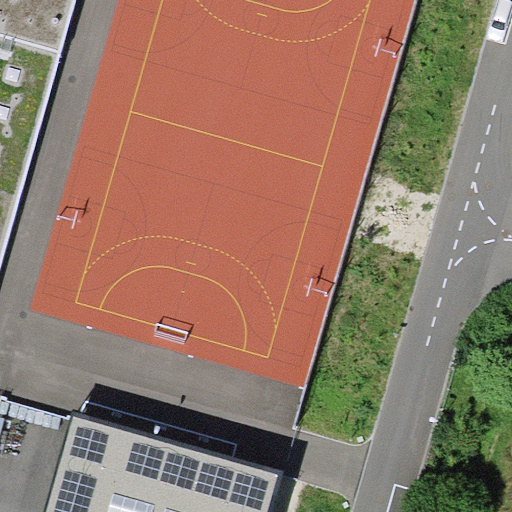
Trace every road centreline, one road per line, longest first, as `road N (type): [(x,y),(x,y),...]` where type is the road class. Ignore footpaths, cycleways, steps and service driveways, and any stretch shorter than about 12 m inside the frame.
road 1 (residential): [(461,221),(376,511)]
road 2 (residential): [(511,40),(461,221)]
